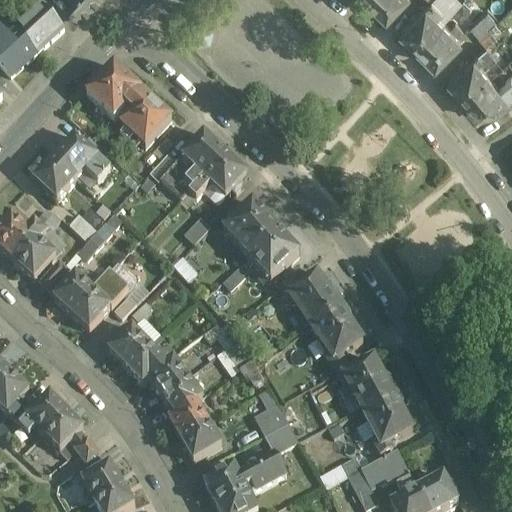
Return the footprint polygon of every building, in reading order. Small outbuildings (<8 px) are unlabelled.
[(97,0),(64,0),(82,16),(97,0)] [(366,0),(375,8),(373,10),(381,18),(383,16),(386,19),(396,8),(397,8),(403,2),(402,2),(403,0),(366,0)] [(431,1),(418,15),(417,14),(411,21),(401,32),(418,49),(443,23),(435,16),(441,11),(431,1)] [(63,32),(41,9),(40,10),(33,3),(16,19),(22,26),(15,33),(37,56),(63,32)] [(487,14),(470,29),(479,38),(495,23),(487,14)] [(443,23),(418,49),(435,65),(446,54),(447,54),(452,49),(452,48),(465,35),(455,25),(449,30),(443,23)] [(495,24),(478,39),(486,48),(502,33),(495,24)] [(37,56),(15,33),(5,42),(2,38),(0,40),(0,68),(11,80),(37,56)] [(495,59),(486,48),(477,55),(481,60),(478,62),(484,69),(495,59)] [(477,55),(467,64),(467,63),(460,69),(461,70),(449,79),(451,82),(448,84),(455,92),(458,90),(467,100),(492,79),(484,69),(478,62),(481,60),(477,55)] [(117,73),(109,74),(86,99),(114,125),(126,112),(140,96),(141,96),(117,73)] [(511,78),(499,88),(506,95),(510,92),(511,94),(511,78)] [(499,88),(492,79),(467,100),(475,110),(472,112),(480,121),(483,119),(485,121),(511,98),(511,94),(510,92),(506,95),(499,88)] [(171,124),(140,96),(126,112),(132,117),(121,130),(145,152),(171,124)] [(225,158),(204,137),(182,160),(203,181),(225,158)] [(169,139),(154,155),(162,162),(177,146),(169,139)] [(97,162),(75,141),(55,163),(78,184),(85,176),(97,163),(97,162)] [(168,158),(149,178),(158,186),(160,184),(159,184),(176,166),(168,158)] [(247,178),(225,158),(203,181),(211,188),(225,201),(247,178)] [(203,181),(182,160),(176,166),(159,184),(160,184),(181,204),(188,197),(203,181)] [(55,163),(44,175),(39,170),(30,180),(35,184),(35,185),(57,206),(78,184),(55,163)] [(109,174),(97,163),(85,176),(97,187),(109,174)] [(203,181),(188,197),(196,203),(211,188),(203,181)] [(252,206),(222,234),(248,263),(278,235),(252,206)] [(27,234),(11,219),(0,231),(0,253),(11,264),(40,232),(34,227),(27,234)] [(95,236),(78,220),(69,230),(86,246),(95,236)] [(211,233),(201,223),(185,240),(194,249),(211,233)] [(103,229),(89,244),(98,252),(111,236),(103,229)] [(56,260),(39,245),(46,238),(40,232),(11,264),(34,284),(56,260)] [(300,259),(278,235),(248,263),(270,286),(300,259)] [(98,252),(89,244),(78,256),(87,264),(98,252)] [(59,268),(41,288),(49,295),(67,275),(59,268)] [(96,285),(85,275),(78,275),(53,303),(71,319),(97,291),(96,285)] [(97,291),(71,319),(89,335),(110,313),(112,314),(128,296),(109,278),(97,291)] [(316,279),(294,293),(292,289),(281,296),(290,310),(294,307),(311,331),(341,311),(334,302),(329,299),(316,279)] [(129,301),(114,316),(121,324),(136,309),(129,301)] [(341,311),(311,331),(327,356),(323,358),(333,372),(344,364),(341,360),(363,346),(349,326),(348,322),(341,311)] [(132,332),(108,355),(125,372),(149,349),(132,332)] [(149,349),(125,372),(142,389),(148,384),(148,383),(173,363),(167,357),(162,362),(149,349)] [(252,366),(242,350),(234,354),(244,371),(252,366)] [(173,363),(148,383),(148,384),(162,402),(188,382),(173,363)] [(373,363),(350,375),(347,371),(336,377),(344,392),(348,390),(362,415),(395,398),(388,387),(384,384),(373,363)] [(244,371),(239,374),(246,384),(258,376),(252,366),(244,371)] [(7,374),(0,381),(0,412),(6,419),(16,409),(27,397),(29,395),(7,374)] [(188,382),(162,402),(175,420),(176,421),(196,406),(196,407),(202,402),(188,382)] [(39,409),(27,397),(16,409),(27,420),(39,409)] [(395,398),(362,415),(377,441),(372,443),(380,458),(392,451),(389,447),(412,434),(401,414),(401,409),(395,398)] [(27,420),(27,421),(43,439),(67,417),(50,399),(39,409),(27,420)] [(296,404),(281,412),(286,421),(301,413),(296,404)] [(196,406),(176,421),(175,420),(169,424),(182,446),(209,430),(196,407),(196,406)] [(278,410),(254,423),(264,442),(288,430),(278,410)] [(67,417),(43,439),(60,457),(70,448),(81,438),(83,435),(67,417)] [(209,430),(182,446),(193,466),(221,450),(209,430)] [(288,430),(264,442),(273,459),(274,459),(275,460),(298,447),(288,430)] [(338,431),(329,436),(332,442),(342,437),(338,431)] [(81,438),(70,448),(75,454),(74,455),(76,458),(78,456),(77,455),(88,447),(88,448),(90,447),(88,444),(87,445),(81,438)] [(70,448),(60,457),(67,464),(76,458),(74,455),(75,454),(70,448)] [(361,475),(371,495),(407,476),(397,456),(361,475)] [(97,460),(86,468),(86,467),(84,468),(86,471),(87,470),(92,477),(105,470),(99,461),(100,460),(98,458),(96,459),(97,460)] [(263,464),(260,458),(246,465),(249,472),(237,478),(249,499),(285,479),(275,460),(274,459),(273,459),(263,464)] [(361,475),(354,462),(341,470),(362,511),(373,511),(379,509),(371,495),(361,475)] [(84,468),(75,475),(81,484),(92,477),(87,470),(86,471),(84,468)] [(92,477),(81,484),(94,506),(122,489),(109,468),(105,470),(92,477)] [(237,478),(234,472),(205,487),(218,511),(255,511),(249,499),(237,478)] [(443,480),(417,494),(425,511),(449,511),(458,508),(443,480)] [(122,489),(94,506),(97,511),(130,511),(134,510),(122,489)] [(425,511),(417,494),(390,508),(392,511),(425,511)]
